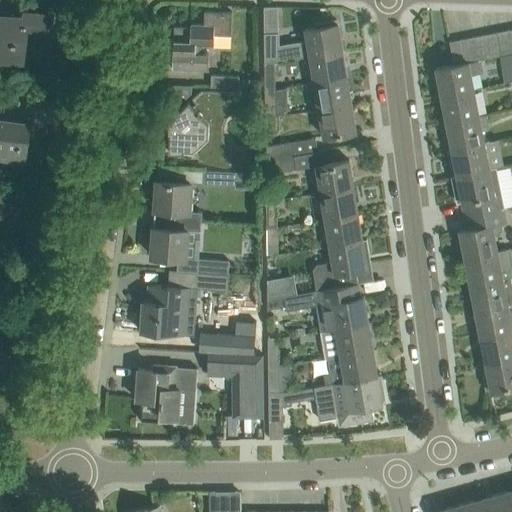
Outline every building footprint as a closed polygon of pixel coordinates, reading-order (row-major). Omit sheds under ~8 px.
[(0,60),(22,63),(26,28),(22,27),(24,14),(0,11),(0,60)] [(204,42),(213,42),(214,35),(231,36),(231,32),(232,12),(205,11),(204,24),(191,23),(191,28),(187,28),(187,27),(174,26),(172,69),(208,70),(209,52),(204,51),(204,42)] [(338,23),(337,24),(336,20),(316,23),(316,27),(305,29),(305,30),(306,30),(307,40),(278,45),(278,61),(310,56),(342,51),(338,25),(339,25),(338,23)] [(502,55),(511,53),(511,43),(509,30),(497,32),(502,55)] [(490,57),(502,55),(497,32),(486,34),(490,57)] [(264,34),(265,61),(275,61),(277,61),(278,61),(278,45),(278,34),(264,34)] [(479,60),(481,59),(490,57),(486,34),(474,36),(479,60)] [(466,62),(479,60),(474,36),(461,39),(466,62)] [(461,39),(449,41),(454,65),(466,62),(461,39)] [(342,51),(310,56),(315,82),(346,77),(342,51)] [(479,60),(466,62),(454,65),(435,68),(436,70),(441,95),(473,88),(471,76),(484,73),(481,59),(479,60)] [(275,61),(265,61),(265,82),(275,81),(275,61)] [(210,86),(237,87),(237,76),(211,75),(210,86)] [(315,82),(319,109),(351,103),(346,77),(315,82)] [(168,126),(168,133),(169,133),(169,152),(184,153),(184,150),(194,150),(195,149),(199,161),(226,167),(228,166),(230,165),(232,164),(233,162),(233,159),(232,157),(229,159),(210,136),(211,117),(237,101),(239,103),(240,102),(241,100),(241,98),(241,96),(240,94),(238,92),(236,91),(223,91),(201,90),(200,91),(192,98),(196,103),(193,106),(189,101),(179,110),(177,109),(190,96),(191,88),(171,88),(170,109),(170,118),(168,118),(168,126)] [(275,88),(265,88),(265,116),(275,115),(275,114),(275,105),(275,90),(275,88)] [(479,115),(473,88),(441,95),(447,121),(479,115)] [(324,136),(337,134),(356,131),(356,129),(355,129),(351,103),(319,109),(324,136)] [(487,114),(479,115),(447,121),(452,147),(484,141),(481,126),(489,125),(487,114)] [(278,116),(275,116),(275,115),(265,116),(266,129),(269,129),(272,132),(276,132),(278,129),(278,116)] [(0,156),(23,160),(28,123),(0,119),(0,156)] [(457,174),(489,168),(484,141),(452,147),(454,160),(450,161),(452,175),(457,174)] [(265,146),(266,160),(294,155),(292,142),(265,146)] [(294,155),(266,160),(267,174),(296,169),(294,155)] [(317,165),(322,192),(353,187),(349,161),(349,160),(317,165)] [(464,216),(504,208),(505,208),(497,166),(489,168),(457,174),(460,187),(455,188),(458,202),(461,201),(464,216)] [(204,170),(203,183),(234,185),(235,172),(204,170)] [(169,210),(169,219),(201,221),(202,212),(190,211),(192,183),(157,180),(155,209),(169,210)] [(322,192),(326,219),(357,213),(353,187),(322,192)] [(9,198),(0,196),(0,214),(7,215),(9,198)] [(277,199),(266,199),(266,218),(277,218),(277,199)] [(464,258),(465,258),(465,257),(497,251),(494,235),(499,234),(502,229),(501,224),(507,223),(504,208),(464,216),(467,229),(459,231),(459,232),(460,232),(462,243),(459,244),(460,248),(464,257),(464,258)] [(326,219),(331,245),(362,240),(362,239),(357,213),(326,219)] [(201,221),(169,219),(168,228),(153,227),(151,256),(171,257),(186,258),(188,231),(201,232),(201,221)] [(267,246),(277,246),(277,227),(266,227),(267,246)] [(362,240),(331,245),(333,261),(317,264),(313,269),(316,290),(358,283),(356,269),(367,267),(367,266),(366,266),(365,256),(369,255),(367,240),(367,239),(362,239),(362,240)] [(511,259),(501,258),(499,251),(497,251),(465,257),(465,258),(470,284),(511,276),(511,275),(511,259)] [(228,274),(229,261),(198,259),(197,272),(228,274)] [(293,275),(267,279),(267,298),(284,295),(295,293),(293,275)] [(511,282),(511,276),(470,284),(476,310),(507,304),(511,302),(511,282)] [(364,296),(360,296),(358,283),(316,290),(315,290),(295,293),(284,295),(287,310),(316,305),(321,331),(336,329),(368,323),(363,297),(364,297),(364,296)] [(141,328),(141,331),(161,333),(185,335),(194,335),(198,287),(189,287),(169,285),(149,284),(149,285),(157,285),(156,300),(148,300),(143,299),(142,317),(143,317),(143,328),(141,328)] [(476,310),(481,336),(511,330),(511,327),(507,304),(476,310)] [(341,355),(373,349),(368,323),(336,329),(321,331),(325,358),(327,358),(341,355)] [(511,330),(481,336),(486,363),(511,357),(511,330)] [(268,365),(279,365),(278,338),(268,338),(268,365)] [(381,375),(377,375),(373,349),(341,355),(327,358),(330,374),(324,375),(325,385),(346,381),(381,375)] [(233,416),(263,416),(262,355),(208,352),(207,374),(233,374),(233,416)] [(485,390),(490,389),(490,390),(511,385),(511,357),(486,363),(489,376),(483,377),(485,390)] [(178,417),(180,397),(180,387),(174,387),(175,366),(155,365),(155,370),(138,369),(136,398),(142,399),(140,420),(161,421),(161,416),(178,417)] [(269,392),(279,392),(279,365),(268,365),(269,392)] [(292,381),(290,365),(279,365),(279,367),(279,381),(286,381),(292,381)] [(380,390),(384,389),(381,375),(346,381),(325,385),(314,387),(316,398),(320,420),(343,416),(345,425),(374,420),(371,405),(383,403),(382,402),(380,390)] [(291,405),(291,402),(289,392),(283,393),(283,392),(279,392),(269,392),(269,403),(269,420),(283,420),(283,407),(291,405)] [(511,511),(511,505),(508,490),(484,497),(488,511),(511,511)] [(238,511),(239,511),(239,491),(211,491),(211,511),(210,511),(238,511)] [(488,511),(484,497),(461,503),(463,511),(488,511)] [(463,511),(461,503),(438,510),(438,511),(463,511)]
